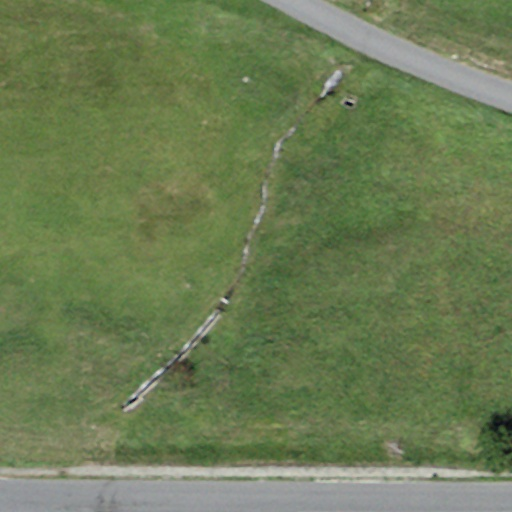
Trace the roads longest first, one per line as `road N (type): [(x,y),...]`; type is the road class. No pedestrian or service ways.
road 1 (tertiary): [(0,503),(511,500)]
road 2 (unclassified): [(318,0),(511,85)]
